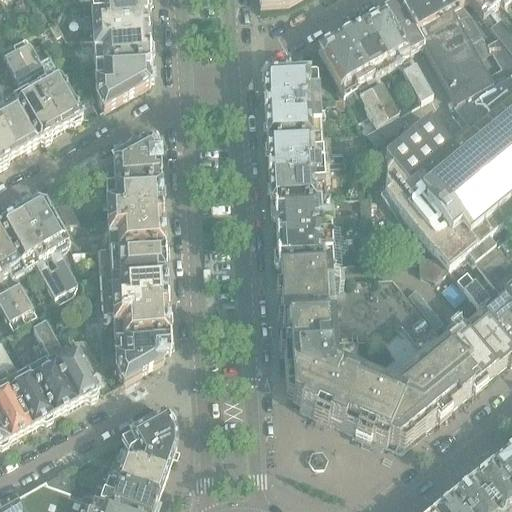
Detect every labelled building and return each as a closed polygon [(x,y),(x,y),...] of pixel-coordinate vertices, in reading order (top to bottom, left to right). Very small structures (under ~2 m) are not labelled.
[(310,0),(258,0),(259,15),(287,13),(310,0)] [(482,43),(470,20),(462,13),(469,9),(461,0),(411,0),(396,9),(422,54),(456,112),(511,81),(511,59),(497,43),(486,49),(500,74),(487,81),(470,49),(482,43)] [(500,9),(492,0),(461,0),(469,9),(483,24),(489,19),(496,27),(489,33),(497,43),(511,59),(511,39),(493,16),(500,9)] [(511,0),(492,0),(500,9),(504,13),(511,7),(511,0)] [(147,27),(147,18),(150,15),(150,6),(145,2),(89,4),(89,5),(91,39),(65,40),(66,45),(92,44),(92,45),(118,43),(118,29),(147,27)] [(422,54),(396,9),(382,16),(384,19),(409,63),(410,62),(409,61),(422,54)] [(432,101),(409,63),(384,19),(376,23),(371,22),(364,26),(363,31),(389,76),(398,71),(416,104),(406,109),(409,114),(432,101)] [(62,38),(56,26),(54,28),(49,32),(55,42),(62,38)] [(148,50),(147,27),(118,29),(118,43),(92,45),(93,70),(149,67),(153,62),(152,53),(148,50)] [(377,83),(389,77),(389,76),(363,31),(341,43),(368,88),(390,126),(409,114),(406,109),(395,115),(377,83)] [(27,35),(20,39),(23,45),(30,41),(27,35)] [(390,126),(368,88),(341,43),(332,48),(327,47),(319,51),(318,56),(327,74),(345,101),(353,96),(366,119),(355,125),(363,141),(365,140),(375,134),(390,126)] [(65,91),(56,76),(46,82),(25,45),(12,53),(32,86),(61,136),(68,132),(73,133),(80,129),(82,124),(65,91)] [(61,136),(32,86),(12,53),(1,59),(22,96),(12,102),(39,148),(44,150),(50,146),(52,141),(61,136)] [(103,117),(150,91),(149,67),(93,70),(95,105),(103,117)] [(319,104),(318,91),(309,92),(308,76),(299,77),(298,72),(295,71),(288,68),(277,74),(278,80),(267,80),(262,88),(264,119),(292,118),(291,106),(319,104)] [(489,244),(511,224),(511,81),(456,112),(453,114),(471,136),(452,153),(428,125),(384,160),(390,168),(386,172),(384,189),(388,194),(383,198),(436,263),(447,277),(467,261),(493,294),(502,305),(504,303),(511,312),(511,272),(496,252),(489,244)] [(39,148),(12,102),(2,107),(0,103),(0,129),(18,160),(39,148)] [(321,128),(319,104),(291,106),(292,118),(264,119),(266,146),(320,142),(319,128),(321,128)] [(18,160),(0,129),(0,174),(8,170),(8,166),(18,160)] [(382,145),(375,134),(365,140),(371,151),(382,145)] [(322,168),(320,142),(266,146),(268,182),(295,181),(295,169),(322,168)] [(160,188),(158,154),(151,148),(145,148),(112,167),(113,173),(112,174),(103,175),(104,191),(160,188)] [(325,204),(322,168),(295,169),(295,181),(268,182),(270,207),(325,204)] [(162,213),(160,188),(104,191),(106,229),(133,228),(132,215),(162,213)] [(329,204),(325,204),(270,207),(270,222),(275,226),(276,246),(304,245),(304,235),(331,233),(331,232),(329,204)] [(59,260),(68,254),(78,248),(73,240),(57,229),(54,228),(45,210),(44,210),(38,208),(20,218),(46,264),(50,262),(54,269),(50,271),(68,305),(72,303),(75,294),(77,293),(62,266),(59,260)] [(164,253),(162,213),(132,215),(133,228),(106,229),(108,255),(164,253)] [(41,267),(46,264),(20,218),(2,228),(0,231),(0,234),(25,279),(35,273),(57,311),(61,320),(56,323),(60,329),(80,317),(72,303),(68,305),(50,271),(45,274),(41,267)] [(344,257),(344,254),(347,253),(347,247),(343,247),(343,244),(340,244),(339,231),(331,232),(331,233),(304,235),(304,245),(276,246),(277,256),(273,260),(273,269),(278,273),(279,273),(279,278),(299,276),(330,274),(330,270),(341,269),(340,257),(344,257)] [(15,285),(25,279),(0,234),(0,287),(8,283),(11,289),(4,294),(22,327),(24,331),(29,328),(37,324),(15,285)] [(511,254),(505,245),(496,252),(511,272),(511,254)] [(167,303),(164,253),(108,255),(111,318),(139,317),(137,304),(167,303)] [(84,265),(84,257),(70,257),(74,266),(84,265)] [(447,277),(436,263),(418,265),(419,281),(434,288),(447,277)] [(327,327),(325,293),(332,293),(332,290),(330,274),(299,276),(279,278),(280,292),(275,292),(276,308),(280,308),(281,330),(327,327)] [(511,312),(504,303),(502,305),(493,294),(484,301),(466,278),(455,287),(482,320),(511,357),(511,312)] [(419,433),(423,437),(430,432),(483,388),(500,374),(467,333),(462,337),(462,338),(445,353),(391,285),(332,290),(332,293),(325,293),(327,327),(330,379),(324,391),(314,387),(311,394),(291,395),(292,406),(301,410),(298,415),(385,453),(388,447),(403,454),(412,446),(408,441),(419,433)] [(4,294),(0,287),(0,314),(10,333),(22,327),(4,294)] [(169,340),(167,303),(137,304),(139,317),(111,318),(113,343),(169,340)] [(227,328),(226,314),(217,315),(218,329),(227,328)] [(511,369),(511,357),(482,320),(467,333),(500,374),(507,368),(510,371),(511,369)] [(86,375),(98,368),(85,345),(69,347),(71,350),(61,356),(60,355),(45,328),(41,322),(37,324),(29,328),(33,335),(50,364),(53,362),(58,369),(54,372),(76,411),(84,407),(89,408),(96,404),(98,399),(86,375)] [(330,379),(327,327),(281,330),(282,338),(282,345),(278,345),(279,361),(283,361),(284,377),(290,377),(290,379),(305,378),(307,380),(316,379),(314,387),(324,391),(330,379)] [(76,411),(54,372),(51,374),(46,366),(50,364),(33,335),(21,341),(36,367),(36,370),(28,375),(55,423),(76,411)] [(163,367),(163,359),(170,359),(169,340),(113,343),(115,377),(119,383),(123,390),(163,367)] [(55,423),(28,375),(16,381),(0,351),(0,379),(2,382),(6,380),(10,388),(6,390),(31,436),(39,432),(45,433),(52,429),(53,424),(55,423)] [(31,436),(6,390),(2,393),(0,389),(0,383),(2,382),(0,379),(0,428),(11,448),(31,436)] [(175,455),(175,441),(172,436),(174,429),(171,423),(170,423),(164,422),(121,446),(124,453),(128,458),(125,464),(119,462),(118,466),(137,473),(141,461),(170,471),(175,455)] [(11,448),(0,428),(0,457),(0,458),(7,454),(9,449),(11,448)] [(511,453),(492,470),(511,494),(511,453)] [(307,466),(313,474),(322,473),(325,464),(320,456),(310,457),(307,466)] [(158,505),(170,471),(141,461),(137,473),(118,466),(116,472),(112,471),(106,488),(158,505)] [(511,511),(511,494),(492,470),(452,504),(458,511),(511,511)] [(70,500),(74,486),(60,481),(60,480),(45,488),(46,492),(70,500)] [(100,511),(155,511),(158,505),(106,488),(99,507),(97,511),(100,511)]
